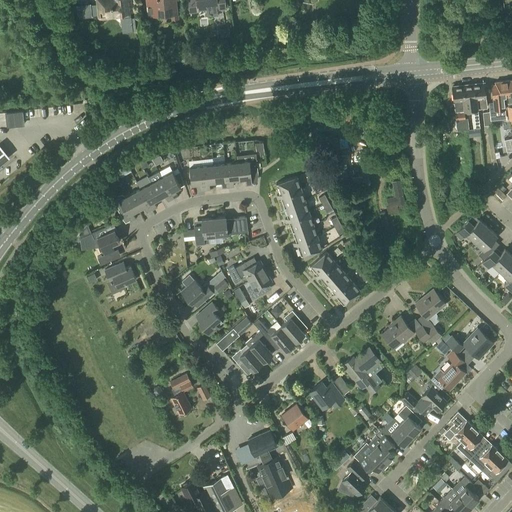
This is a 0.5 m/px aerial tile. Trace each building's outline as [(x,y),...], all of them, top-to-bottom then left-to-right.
[(99,0),(100,10),(103,10),(105,15),(115,14),(115,16),(122,15),(122,13),(131,12),(129,0),(99,0)] [(171,8),(170,0),(146,0),(148,16),(171,14),(172,18),(178,18),(177,7),(171,8)] [(187,0),(189,7),(189,15),(199,13),(198,11),(206,10),(206,17),(217,16),(217,11),(226,10),(226,9),(228,9),(227,0),(187,0)] [(495,84),(491,85),(493,102),(489,102),(489,110),(493,110),(494,110),(506,109),(504,97),(507,97),(505,80),(495,82),(495,84)] [(471,84),(472,98),(474,98),(475,109),(478,108),(484,107),(483,99),(485,98),(484,83),(471,84)] [(471,84),(461,86),(463,109),(471,109),(473,128),(480,128),(478,108),(475,109),(474,98),(472,98),(471,84)] [(461,86),(452,86),(455,110),(463,109),(461,86)] [(484,125),(491,125),(490,111),(482,112),(484,125)] [(465,118),(464,112),(455,113),(457,130),(469,129),(467,118),(465,118)] [(486,136),(485,128),(478,129),(478,137),(486,136)] [(257,143),(255,143),(256,151),(257,150),(259,150),(260,155),(264,154),(263,142),(257,143)] [(0,146),(0,166),(10,159),(0,146)] [(487,150),(488,161),(499,160),(498,149),(487,150)] [(342,171),(349,170),(348,153),(340,153),(342,171)] [(237,161),(239,179),(245,178),(246,184),(252,184),(251,177),(252,177),(253,175),(258,174),(256,159),(237,161)] [(233,179),(239,179),(237,161),(225,163),(227,186),(234,186),(233,179)] [(222,187),(227,186),(225,163),(213,164),(215,181),(221,181),(222,187)] [(209,182),(215,181),(213,164),(201,165),(204,189),(210,188),(209,182)] [(198,190),(204,189),(201,165),(189,167),(191,184),(197,183),(198,190)] [(122,167),(117,170),(120,175),(125,172),(122,167)] [(162,176),(173,197),(178,195),(175,189),(181,186),(172,171),(162,176)] [(311,183),(317,180),(313,172),(307,175),(311,183)] [(168,200),(173,197),(162,176),(151,182),(159,197),(165,195),(168,200)] [(277,196),(301,188),(296,176),(276,183),(279,194),(277,195),(277,196)] [(393,194),(386,195),(387,205),(404,202),(399,178),(391,180),(393,194)] [(317,180),(311,183),(315,190),(321,187),(317,180)] [(154,200),(159,197),(151,182),(140,188),(152,209),(157,206),(154,200)] [(503,191),(504,190),(499,186),(498,187),(497,186),(493,190),(502,199),(506,195),(503,191)] [(147,212),(152,209),(140,188),(130,194),(138,209),(143,206),(147,212)] [(284,207),(305,200),(301,188),(277,196),(278,198),(281,197),(284,207)] [(133,212),(138,209),(130,194),(125,197),(124,195),(121,194),(115,197),(114,200),(119,208),(117,209),(120,214),(125,211),(130,221),(136,218),(133,212)] [(323,205),(329,201),(325,194),(318,197),(323,205)] [(285,220),(309,212),(305,200),(284,207),(288,218),(285,219),(285,220)] [(329,201),(323,205),(327,212),(333,209),(329,201)] [(292,231),(313,224),(309,212),(285,220),(286,222),(289,221),(292,231)] [(213,217),(215,235),(222,234),(222,236),(231,235),(231,233),(248,231),(246,216),(233,217),(234,226),(226,226),(225,216),(213,217)] [(335,227),(341,223),(337,216),(330,219),(335,227)] [(205,244),(205,243),(209,242),(208,236),(215,235),(213,217),(201,219),(202,229),(194,230),(194,229),(182,230),(183,235),(195,233),(196,245),(205,244)] [(475,241),(488,227),(479,218),(473,224),(470,228),(464,223),(455,233),(461,238),(464,234),(468,238),(470,236),(475,241)] [(341,223),(335,227),(339,234),(345,231),(341,223)] [(103,227),(91,233),(87,224),(79,234),(80,237),(79,238),(81,249),(101,246),(104,254),(114,250),(112,244),(119,241),(114,229),(105,233),(103,227)] [(294,244),(317,236),(313,224),(292,231),(296,241),(293,242),(294,244)] [(484,260),(489,253),(493,250),(487,245),(496,234),(488,227),(475,241),(483,249),(478,254),(484,259),(484,260)] [(317,236),(294,244),(294,246),(297,245),(301,255),(322,248),(317,236)] [(347,250),(353,247),(349,239),(343,243),(347,250)] [(353,247),(347,250),(351,257),(357,254),(353,247)] [(501,271),(511,258),(511,254),(504,248),(495,258),(489,253),(484,260),(484,259),(480,263),(486,268),(492,262),(501,271)] [(316,277),(335,261),(326,251),(310,265),(317,274),(315,276),(316,277)] [(511,258),(501,271),(505,275),(503,277),(507,280),(504,284),(511,291),(511,258)] [(249,280),(266,271),(260,260),(247,267),(245,262),(235,268),(240,277),(245,274),(249,280)] [(326,285),(343,270),(335,261),(316,277),(317,278),(319,276),(326,285)] [(360,273),(366,269),(362,262),(356,265),(360,273)] [(119,271),(116,264),(105,269),(110,280),(114,278),(118,287),(136,279),(130,266),(119,271)] [(366,269),(360,273),(364,280),(370,277),(366,269)] [(332,296),(351,280),(343,270),(326,285),(333,293),(331,295),(332,296)] [(266,271),(249,280),(252,286),(247,289),(252,299),(262,293),(259,288),(272,281),(266,271)] [(93,273),(86,276),(89,283),(96,280),(93,273)] [(181,290),(191,303),(200,295),(204,300),(213,292),(206,284),(201,287),(194,278),(189,273),(181,280),(186,286),(181,290)] [(224,292),(233,284),(230,280),(220,287),(224,292)] [(351,280),(332,296),(333,297),(336,295),(343,304),(360,290),(351,280)] [(241,301),(246,298),(239,286),(234,290),(241,301)] [(137,298),(133,299),(130,287),(117,291),(123,312),(131,309),(131,307),(139,305),(137,298)] [(433,288),(415,303),(427,317),(445,303),(433,288)] [(209,334),(218,327),(215,323),(220,318),(216,313),(219,310),(212,302),(202,310),(206,315),(198,322),(209,334)] [(281,325),(295,341),(304,333),(295,322),(300,319),(292,309),(284,316),(287,320),(281,325)] [(240,334),(253,323),(246,315),(233,327),(240,334)] [(382,332),(394,348),(413,332),(400,315),(393,321),(394,322),(382,332)] [(295,341),(281,325),(276,329),(274,327),(270,327),(268,329),(258,318),(253,322),(260,330),(268,340),(270,342),(275,338),(285,350),(295,341)] [(431,335),(422,324),(414,331),(423,341),(431,335)] [(426,330),(435,340),(442,335),(433,324),(426,330)] [(478,357),(493,342),(477,327),(462,344),(451,334),(445,341),(458,353),(465,345),(478,357)] [(264,343),(268,340),(260,330),(252,337),(251,336),(245,342),(249,347),(249,346),(262,361),(272,353),(264,343)] [(233,341),(227,334),(216,342),(223,350),(233,341)] [(253,370),(262,361),(249,346),(249,347),(243,352),(240,348),(231,356),(239,365),(244,360),(253,370)] [(380,362),(376,357),(377,357),(369,346),(351,360),(349,358),(342,364),(345,367),(344,367),(352,377),(353,378),(362,388),(365,386),(371,394),(380,386),(373,377),(371,378),(363,368),(365,366),(369,371),(380,362)] [(465,372),(460,367),(465,361),(452,349),(447,355),(453,361),(444,371),(440,368),(431,378),(441,388),(445,384),(449,389),(465,372)] [(406,375),(413,383),(426,370),(419,363),(406,375)] [(179,414),(191,407),(183,391),(193,386),(187,373),(170,381),(173,388),(172,389),(175,395),(170,397),(179,414)] [(344,394),(350,389),(340,375),(333,380),(344,394)] [(331,393),(322,381),(310,390),(322,407),(330,401),(334,406),(344,399),(337,389),(331,393)] [(203,399),(210,395),(204,384),(197,387),(203,399)] [(431,386),(417,400),(407,391),(400,399),(406,404),(410,408),(414,404),(426,415),(434,407),(436,410),(446,400),(431,386)] [(312,426),(307,418),(296,403),(281,414),(292,429),(301,422),(307,430),(312,426)] [(412,436),(421,427),(411,418),(415,413),(410,408),(406,404),(397,413),(403,419),(399,423),(412,436)] [(365,420),(372,415),(364,406),(358,411),(365,420)] [(462,440),(475,427),(461,414),(449,427),(454,432),(455,433),(454,435),(459,440),(461,439),(462,440)] [(380,430),(389,439),(393,434),(404,444),(412,436),(399,423),(393,417),(380,430)] [(469,458),(480,446),(476,442),(483,434),(475,427),(462,440),(456,446),(469,458)] [(293,497),(289,489),(291,488),(277,457),(272,459),(268,449),(276,445),(269,430),(247,439),(255,456),(259,454),(263,463),(258,465),(272,497),(279,494),(282,502),(293,497)] [(385,443),(389,439),(380,430),(367,444),(387,462),(395,453),(390,448),(385,443)] [(285,436),(288,444),(299,440),(296,432),(285,436)] [(481,470),(500,451),(492,443),(484,450),(480,446),(469,458),(481,470)] [(378,471),(387,462),(367,444),(355,457),(371,472),(375,468),(378,471)] [(500,451),(481,470),(486,475),(488,473),(496,480),(506,469),(502,465),(508,458),(506,456),(508,454),(504,450),(501,452),(500,451)] [(332,470),(340,462),(336,457),(327,465),(332,470)] [(366,483),(361,479),(367,473),(353,460),(347,467),(351,471),(342,480),(341,479),(337,489),(353,496),(355,494),(356,495),(366,483)] [(193,479),(181,486),(188,501),(189,500),(193,498),(197,506),(199,505),(201,511),(226,511),(236,507),(227,489),(233,485),(227,474),(221,477),(207,484),(204,486),(206,490),(200,493),(193,479)] [(457,493),(471,506),(479,497),(472,491),(476,486),(473,483),(465,475),(460,480),(459,480),(452,488),(457,492),(457,493)] [(478,478),(473,483),(476,486),(484,494),(488,489),(478,478)] [(460,511),(464,511),(471,506),(457,493),(449,501),(444,496),(439,501),(449,510),(453,505),(460,511)] [(381,511),(389,505),(380,496),(377,499),(371,494),(356,510),(357,511),(381,511)] [(446,511),(449,510),(439,501),(435,505),(436,506),(430,511),(446,511)]
